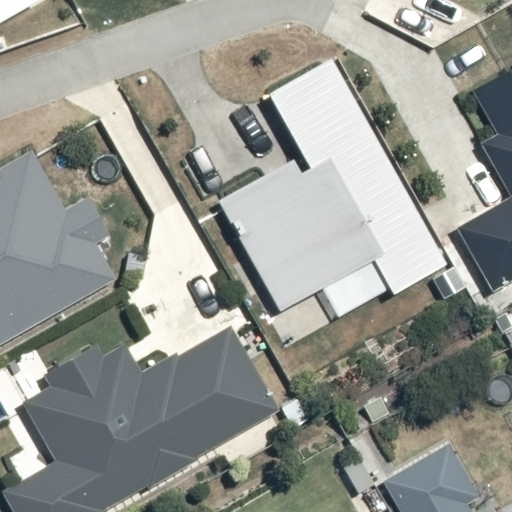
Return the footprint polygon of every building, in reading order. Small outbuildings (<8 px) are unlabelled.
[(0,0),(0,17),(30,0),(0,0)] [(288,164),(214,205),(276,314),(368,263),(388,300),(447,267),(331,59),(265,95),(307,172),(296,178),(288,164)] [(511,78),(478,99),(499,135),(476,149),(507,200),(443,238),(479,299),(511,279),(511,78)] [(0,349),(121,279),(105,250),(122,240),(97,197),(72,212),(37,152),(1,174),(0,172),(0,349)] [(12,511),(105,511),(277,406),(227,324),(148,373),(131,346),(112,358),(103,343),(49,376),(57,390),(27,409),(59,461),(3,496),(12,511)] [(492,511),(455,449),(391,486),(406,511),(492,511)]
